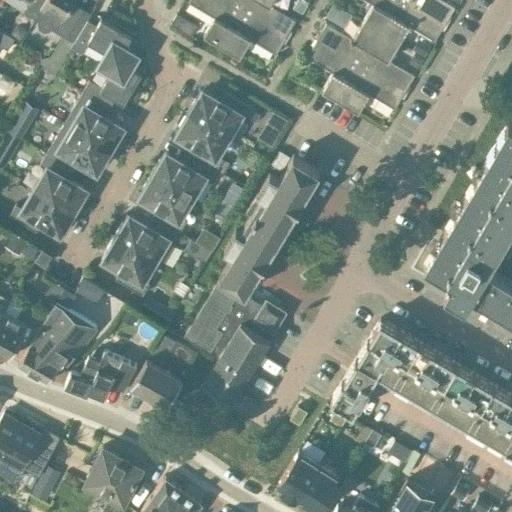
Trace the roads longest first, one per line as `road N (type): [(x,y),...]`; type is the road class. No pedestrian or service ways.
road 1 (residential): [(354,267),(506,0)]
road 2 (tertiary): [(268,511),(162,445),(0,370)]
road 3 (residential): [(143,0),(174,83),(75,258)]
road 4 (unknown): [(294,371),(345,400),(388,402),(508,466)]
road 5 (residential): [(259,431),(354,267)]
road 6 (residential): [(511,358),(354,267)]
